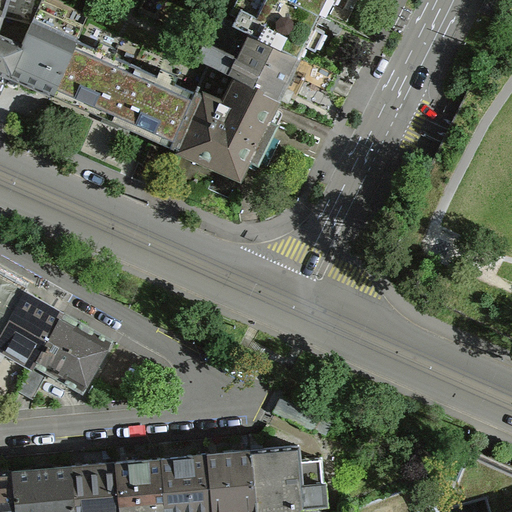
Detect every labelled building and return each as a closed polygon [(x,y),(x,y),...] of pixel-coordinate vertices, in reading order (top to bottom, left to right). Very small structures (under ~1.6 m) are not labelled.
[(0,0),(0,14),(1,15),(2,15),(32,23),(32,22),(42,0),(0,0)] [(52,18),(55,19),(59,8),(85,19),(92,0),(42,0),(32,22),(47,29),(52,18)] [(223,0),(217,14),(219,15),(300,55),(306,44),(315,49),(318,43),(324,30),(315,25),(321,14),(293,0),(223,0)] [(293,0),(321,14),(322,14),(328,0),(293,0)] [(0,19),(1,15),(0,14),(0,70),(9,74),(22,45),(0,34),(0,19)] [(287,83),(300,55),(219,15),(206,43),(204,42),(197,56),(209,62),(279,97),(287,83)] [(47,29),(32,22),(32,23),(22,45),(9,74),(26,82),(52,93),(75,41),(47,29)] [(110,119),(171,146),(196,91),(174,81),(171,87),(156,81),(159,75),(113,55),(110,60),(95,54),(98,48),(77,38),(75,41),(52,93),(110,119)] [(209,62),(196,91),(171,146),(173,147),(175,145),(178,146),(177,149),(193,156),(240,176),(249,158),(258,162),(278,123),(268,119),(279,97),(209,62)] [(0,333),(24,290),(0,276),(0,333)] [(24,290),(0,333),(0,345),(33,364),(34,361),(62,312),(36,297),(24,290)] [(63,311),(62,312),(34,361),(82,389),(111,339),(72,317),(63,311)] [(32,365),(18,390),(33,398),(47,373),(32,365)] [(318,419),(320,414),(282,396),(274,411),(304,424),(308,415),(318,419)] [(273,447),(251,449),(256,509),(326,503),(324,481),(302,483),(298,445),(273,447)] [(222,511),(256,509),(251,449),(216,452),(206,453),(211,511),(222,511)] [(511,511),(511,471),(468,452),(456,477),(443,471),(412,484),(413,488),(416,511),(511,511)] [(211,511),(206,453),(187,455),(173,456),(161,458),(165,511),(211,511)] [(116,461),(120,511),(165,511),(161,458),(135,460),(130,460),(116,461)] [(86,464),(71,465),(75,511),(120,511),(116,461),(102,462),(88,463),(86,464)] [(75,511),(71,465),(53,466),(34,468),(32,468),(13,470),(16,511),(75,511)] [(0,511),(16,511),(13,470),(0,471),(0,511)] [(416,511),(413,488),(346,511),(416,511)]
